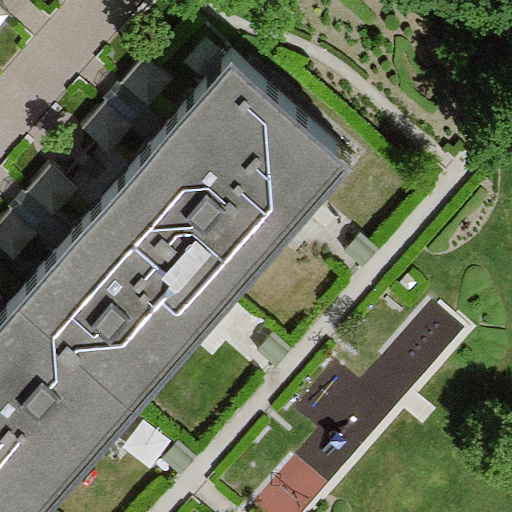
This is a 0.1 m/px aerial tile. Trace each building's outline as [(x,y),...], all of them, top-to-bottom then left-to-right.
[(0,24),(10,13),(0,4),(0,24)] [(113,183),(234,288),(354,151),(233,46),(113,183)] [(174,78),(147,54),(123,81),(150,105),(174,78)] [(135,123),(108,99),(84,126),(112,150),(135,123)] [(80,186),(53,162),(29,189),(56,213),(80,186)] [(18,291),(138,397),(234,288),(113,183),(18,291)] [(40,231),(12,207),(0,221),(0,244),(16,259),(40,231)] [(0,311),(0,466),(43,505),(138,397),(18,291),(0,311)] [(0,511),(37,511),(43,505),(0,466),(0,511)]
